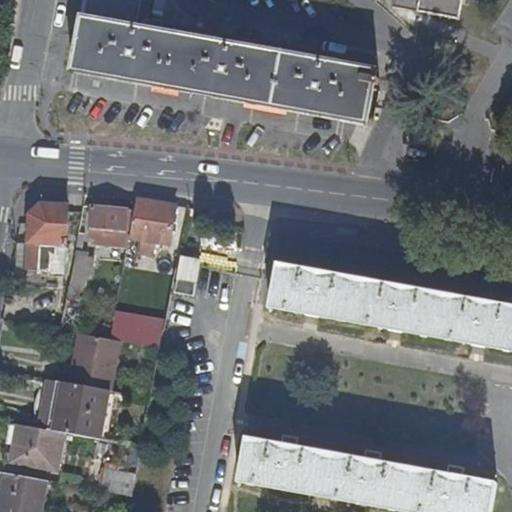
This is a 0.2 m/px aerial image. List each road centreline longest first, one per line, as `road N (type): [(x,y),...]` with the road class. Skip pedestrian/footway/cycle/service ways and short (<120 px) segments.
road 1 (secondary): [(3,154),(511,217)]
road 2 (residential): [(3,154),(32,0)]
